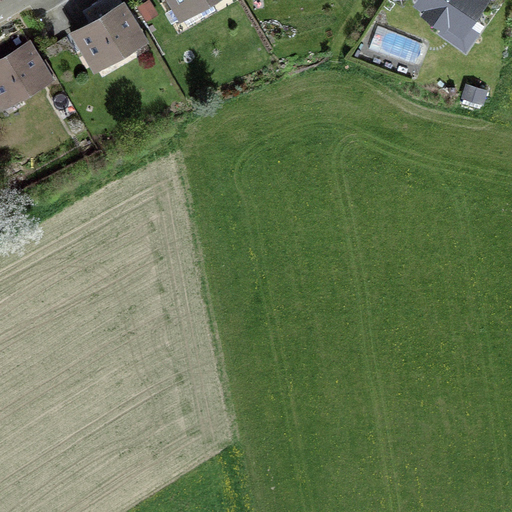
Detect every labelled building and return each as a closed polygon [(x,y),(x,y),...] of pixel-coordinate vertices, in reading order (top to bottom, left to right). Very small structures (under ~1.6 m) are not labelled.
[(151,39),(127,0),(120,0),(74,28),(99,70),(151,39)] [(214,0),(168,0),(181,20),(214,0)] [(494,0),(416,0),(413,5),(445,27),(442,31),(470,51),(484,31),(476,26),(494,0)] [(60,77),(33,33),(0,53),(0,102),(5,111),(60,77)] [(489,90),(468,84),(463,100),(484,106),(489,90)]
